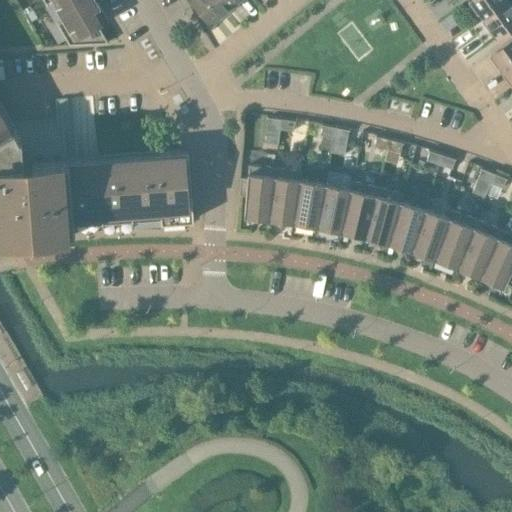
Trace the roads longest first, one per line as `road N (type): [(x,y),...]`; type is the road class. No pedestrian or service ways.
road 1 (residential): [(511,153),(350,111),(195,89)]
road 2 (residential): [(511,387),(415,342),(311,313),(215,301)]
road 3 (residential): [(215,301),(215,152),(195,89)]
road 4 (residential): [(406,0),(511,144)]
road 5 (residential): [(195,89),(296,0)]
road 6 (secondary): [(62,511),(0,403)]
